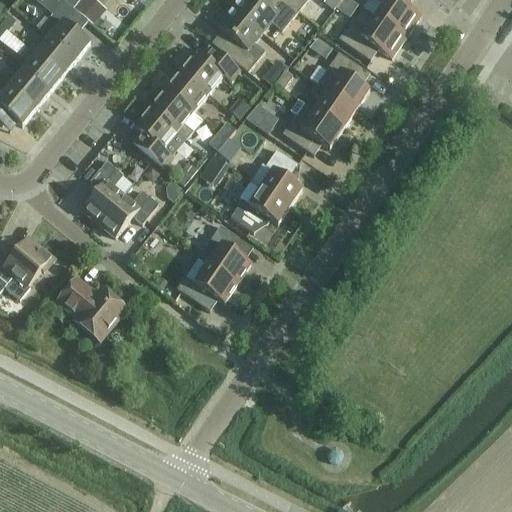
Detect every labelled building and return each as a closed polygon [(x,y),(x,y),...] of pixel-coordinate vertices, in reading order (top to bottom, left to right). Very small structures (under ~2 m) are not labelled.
[(48,0),(58,9),(66,0),(48,0)] [(230,11),(262,37),(271,27),(282,36),(299,16),(279,0),(271,0),(265,9),(254,0),(244,0),(241,3),(239,1),(230,11)] [(279,0),(299,16),(311,0),(279,0)] [(369,0),(383,9),(375,20),(406,42),(420,20),(402,8),(407,0),(369,0)] [(36,32),(49,42),(76,65),(90,48),(78,38),(88,25),(63,5),(48,24),(44,21),(36,32)] [(254,48),(262,37),(230,11),(222,21),(225,23),(218,31),(235,45),(224,58),(247,77),(265,57),(254,48)] [(8,20),(0,29),(7,35),(15,25),(8,20)] [(406,42),(375,20),(367,32),(353,22),(339,44),(365,62),(373,50),(391,63),(406,42)] [(27,52),(63,81),(76,65),(49,42),(42,51),(33,44),(27,52)] [(240,76),(215,56),(201,44),(201,45),(209,52),(202,61),(197,57),(196,58),(190,65),(187,63),(179,72),(182,75),(181,77),(208,99),(223,80),(231,87),(240,76)] [(49,97),(63,81),(27,52),(21,59),(29,66),(22,75),(49,97)] [(317,89),(356,115),(369,95),(356,86),(364,75),(338,57),(317,89)] [(0,83),(0,84),(36,114),(49,97),(22,75),(15,84),(0,71),(0,83)] [(284,76),(275,88),(284,94),(292,82),(284,76)] [(181,77),(166,95),(193,117),(208,99),(181,77)] [(22,131),(36,114),(0,84),(0,83),(0,128),(9,136),(17,127),(22,131)] [(356,115),(317,89),(311,97),(321,104),(314,114),(343,134),(356,115)] [(202,125),(193,117),(166,95),(150,113),(177,136),(177,137),(186,144),(202,125)] [(343,134),(314,114),(298,104),(291,115),(296,118),(282,139),(308,157),(316,145),(329,154),(343,134)] [(140,138),(132,147),(164,174),(173,163),(162,154),(177,137),(177,136),(150,113),(135,132),(134,133),(140,138)] [(217,138),(226,145),(235,135),(226,127),(217,138)] [(226,145),(217,138),(208,148),(217,156),(226,145)] [(276,154),(265,170),(262,168),(251,185),(290,212),(302,194),(294,189),(298,183),(293,180),(300,170),(276,154)] [(98,229),(123,199),(113,191),(123,180),(106,166),(90,186),(99,194),(81,215),(98,229)] [(179,176),(169,187),(181,198),(191,187),(179,176)] [(84,186),(73,184),(69,201),(80,204),(84,186)] [(239,202),(242,204),(230,222),(253,238),(261,226),(266,230),(270,224),(277,230),(290,212),(251,185),(239,202)] [(123,199),(98,229),(115,243),(133,222),(142,229),(158,209),(142,195),(132,207),(123,199)] [(208,269),(237,288),(251,268),(238,260),(246,248),(220,230),(205,252),(215,258),(208,269)] [(0,251),(0,297),(4,292),(20,305),(30,293),(28,291),(41,274),(44,276),(53,264),(28,243),(15,260),(10,260),(0,251)] [(223,308),(237,288),(208,269),(195,288),(185,281),(177,293),(203,311),(211,300),(223,308)] [(76,283),(57,306),(77,323),(74,326),(100,347),(126,314),(101,294),(96,300),(76,283)]
